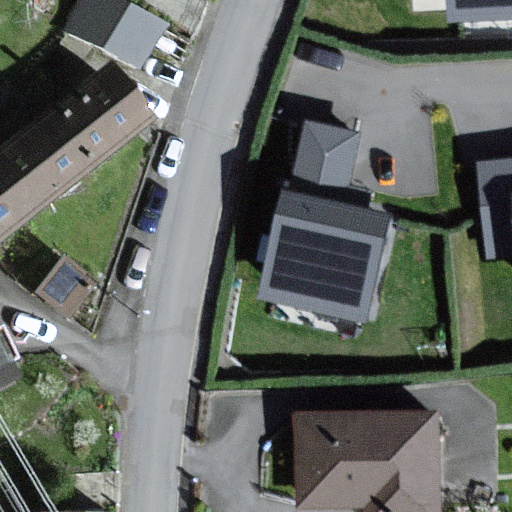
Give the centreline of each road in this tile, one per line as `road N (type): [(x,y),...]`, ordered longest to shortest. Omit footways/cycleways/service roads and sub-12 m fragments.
road 1 (unclassified): [(257,0),(180,254),(149,511)]
road 2 (residential): [(305,74),(411,88),(511,85)]
